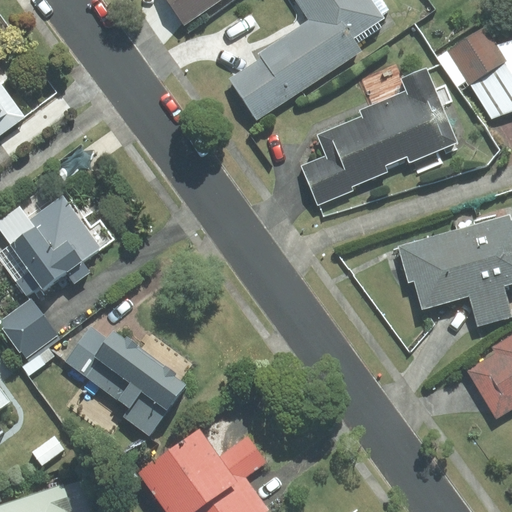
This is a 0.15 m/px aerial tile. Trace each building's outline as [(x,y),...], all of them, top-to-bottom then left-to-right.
[(162,0),(181,28),(222,0),(162,0)] [(381,0),(293,0),(307,21),(230,84),(260,123),(364,57),(354,42),(393,18),(381,0)] [(511,41),(497,45),(486,28),(437,60),(461,96),(472,89),(495,122),(511,116),(511,41)] [(458,146),(428,70),(400,82),(406,95),(360,114),(363,120),(318,139),(326,159),(300,171),(316,209),(353,193),(352,190),(387,175),(385,171),(408,161),(410,166),(458,146)] [(0,137),(24,118),(0,83),(0,137)] [(89,229),(59,193),(28,217),(19,206),(0,220),(0,235),(44,292),(60,279),(68,290),(92,272),(86,264),(113,242),(98,222),(89,229)] [(511,287),(511,219),(510,212),(397,249),(409,286),(415,284),(424,312),(470,297),(479,326),(511,314),(504,290),(511,287)] [(61,337),(33,298),(0,325),(0,327),(30,363),(61,337)] [(110,340),(92,326),(63,363),(128,413),(140,397),(164,415),(186,386),(116,333),(110,340)] [(511,335),(490,349),(494,355),(481,363),(484,369),(468,379),(495,423),(511,412),(511,335)] [(0,410),(12,400),(0,384),(0,410)] [(219,457),(201,431),(138,475),(164,511),(266,511),(268,511),(246,480),(269,463),(250,436),(219,457)] [(66,450),(54,435),(30,454),(42,469),(66,450)] [(0,511),(71,511),(63,486),(0,508),(0,511)]
